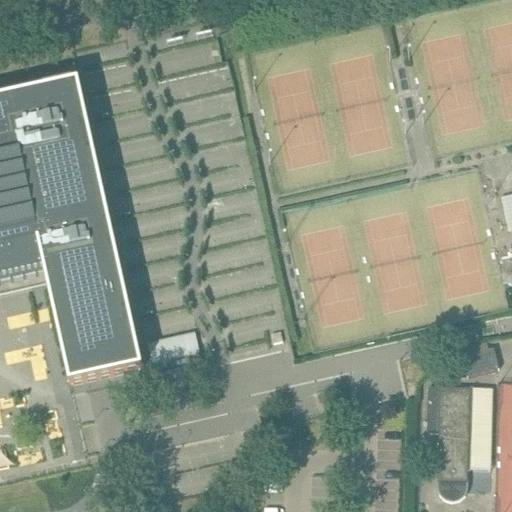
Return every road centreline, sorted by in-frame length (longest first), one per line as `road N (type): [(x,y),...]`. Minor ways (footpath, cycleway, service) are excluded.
road 1 (unclassified): [(0,32),(147,0)]
road 2 (unknown): [(511,319),(385,354)]
